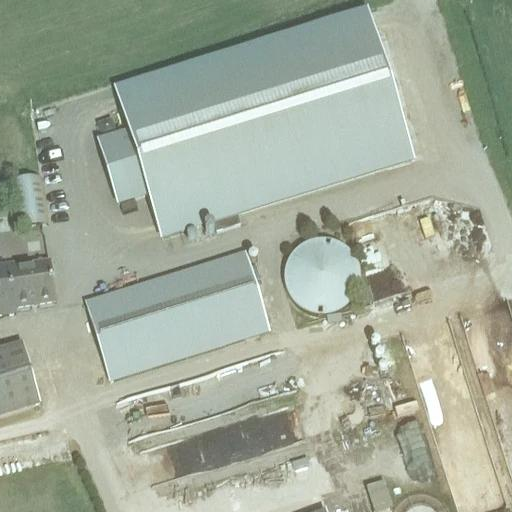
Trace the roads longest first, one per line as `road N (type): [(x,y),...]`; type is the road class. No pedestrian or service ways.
road 1 (unknown): [(511,246),(495,203),(478,186),(454,179),(79,286),(63,312),(67,421)]
road 2 (unknown): [(67,421),(511,278)]
road 3 (unclassified): [(111,511),(67,421),(0,432)]
